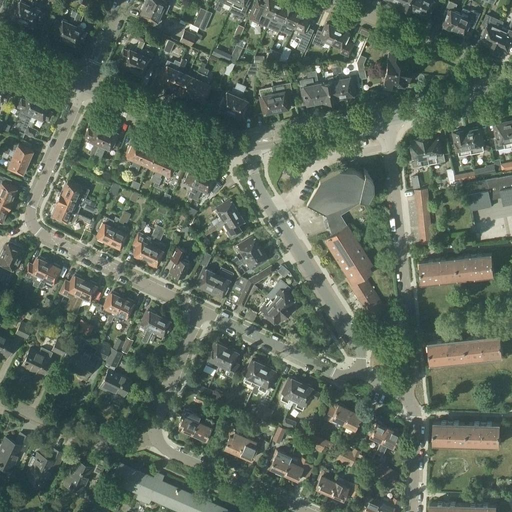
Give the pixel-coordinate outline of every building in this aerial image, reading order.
[(17,2),(13,1),(10,8),(14,9),(11,16),(12,16),(12,18),(16,19),(17,19),(22,21),(31,0),(25,0),(24,3),(17,0),(17,2)] [(34,26),(36,19),(40,21),(43,13),(40,12),(40,11),(32,8),(35,1),(36,1),(36,0),(31,0),(22,21),(27,23),(28,24),(31,26),(32,25),(34,26)] [(168,0),(146,0),(145,3),(162,10),(166,12),(171,1),(168,0)] [(217,0),(214,8),(220,11),(224,3),(231,6),(233,0),(217,0)] [(233,0),(231,6),(229,10),(243,15),(249,0),(233,0)] [(270,21),(278,0),(264,0),(262,7),(256,5),(250,18),(267,25),(269,21),(270,21)] [(274,31),(278,32),(290,4),(285,2),(279,0),(278,0),(270,21),(277,24),(276,25),(274,31)] [(394,0),(394,2),(398,4),(397,6),(404,9),(407,0),(394,0)] [(407,0),(404,9),(412,12),(413,10),(416,11),(421,0),(407,0)] [(421,0),(416,11),(428,17),(432,8),(433,8),(435,2),(434,2),(434,0),(421,0)] [(452,30),(459,14),(453,11),(457,3),(448,0),(443,14),(446,15),(441,25),(452,30)] [(162,10),(145,3),(140,15),(150,20),(149,23),(159,27),(162,19),(158,18),(162,10)] [(294,26),(301,9),(294,7),(295,6),(290,4),(278,32),(281,34),(283,29),(291,32),(294,26)] [(198,27),(199,28),(207,10),(200,7),(193,25),(198,27)] [(460,14),(459,14),(452,30),(465,35),(469,25),(473,27),(480,12),(473,9),(469,10),(463,7),(460,14)] [(302,37),(297,48),(304,50),(313,31),(307,28),(312,16),(307,13),(307,12),(301,9),(294,26),(301,29),(298,36),(302,37)] [(65,40),(77,12),(72,10),(70,16),(71,16),(69,23),(60,19),(59,21),(56,19),(53,26),(56,28),(53,35),(65,40)] [(212,12),(207,10),(199,28),(205,30),(212,12)] [(77,12),(65,40),(77,45),(79,38),(83,40),(86,32),(83,31),(83,29),(75,26),(77,19),(79,20),(81,14),(77,12)] [(481,24),(486,26),(480,40),(485,42),(484,44),(486,44),(485,45),(491,48),(502,23),(503,21),(485,13),(481,24)] [(511,17),(511,18),(508,25),(502,23),(491,48),(497,51),(498,50),(499,50),(500,49),(505,51),(511,35),(511,34),(511,17)] [(331,43),(338,27),(338,26),(325,21),(321,30),(317,29),(312,42),(322,46),(324,40),(331,43)] [(239,38),(244,26),(238,24),(233,36),(239,38)] [(338,27),(331,43),(343,48),(341,52),(349,55),(353,45),(346,42),(351,31),(338,26),(338,27)] [(368,36),(370,32),(361,28),(359,33),(368,36)] [(121,64),(132,69),(142,47),(147,34),(138,30),(135,38),(139,40),(135,51),(128,48),(127,50),(124,48),(120,56),(124,57),(121,64)] [(179,41),(191,46),(193,40),(182,36),(179,41)] [(168,39),(164,49),(163,49),(170,52),(174,42),(168,39)] [(228,62),(235,63),(236,63),(243,47),(236,44),(231,56),(228,62)] [(142,47),(132,69),(144,74),(154,53),(142,47)] [(279,60),(286,60),(289,54),(282,52),(282,53),(279,60)] [(387,60),(386,69),(411,71),(412,63),(409,63),(410,58),(401,57),(401,54),(390,52),(389,60),(387,60)] [(225,53),(222,59),(228,62),(231,56),(225,53)] [(360,54),(357,63),(357,67),(364,66),(363,64),(366,57),(360,54)] [(159,81),(170,86),(182,58),(176,55),(172,68),(166,65),(159,81)] [(253,63),(258,63),(263,63),(264,56),(254,55),(253,63)] [(182,58),(170,86),(174,87),(173,89),(180,92),(188,75),(182,72),(187,60),(182,58)] [(196,78),(188,75),(180,92),(188,96),(188,94),(192,96),(204,67),(206,63),(202,61),(197,71),(198,72),(196,78)] [(235,63),(228,62),(223,73),(229,75),(235,63)] [(249,74),(256,75),(258,63),(253,63),(251,62),(246,73),(249,74)] [(342,96),(339,80),(337,73),(335,62),(330,62),(332,72),(328,73),(328,71),(324,72),(326,82),(330,99),(330,101),(338,99),(338,97),(342,96)] [(265,64),(263,63),(258,63),(256,75),(257,75),(256,76),(264,77),(265,64)] [(330,101),(330,99),(326,82),(319,84),(315,70),(313,71),(312,64),(309,65),(312,78),(313,85),(317,101),(322,100),(322,102),(330,101)] [(364,66),(357,67),(360,79),(366,78),(364,66)] [(204,67),(192,96),(204,101),(211,85),(206,82),(208,76),(206,75),(208,69),(204,67)] [(392,90),(393,87),(397,87),(397,85),(406,86),(407,80),(409,81),(411,71),(386,69),(385,77),(387,77),(385,89),(392,90)] [(351,77),(339,80),(342,96),(348,95),(348,96),(354,95),(354,94),(355,94),(352,77),(351,77)] [(312,102),(317,101),(313,85),(309,86),(308,81),(306,79),(302,80),(300,83),(305,104),(306,104),(306,105),(312,104),(312,102)] [(2,82),(0,80),(0,105),(2,101),(3,101),(3,99),(6,100),(9,93),(6,92),(9,85),(8,84),(7,83),(4,81),(2,82)] [(268,94),(261,95),(264,112),(265,112),(267,113),(270,112),(271,111),(277,110),(272,86),(270,80),(265,81),(268,94)] [(229,112),(241,84),(237,82),(235,87),(233,87),(230,93),(225,91),(218,107),(229,112)] [(241,84),(229,112),(241,117),(248,101),(241,98),(244,92),(243,91),(246,86),(241,84)] [(272,86),(277,110),(282,109),(283,109),(287,109),(288,107),(289,107),(284,84),(272,86)] [(21,129),(25,130),(26,131),(40,99),(28,94),(25,100),(20,98),(17,105),(22,107),(18,114),(26,118),(21,129)] [(37,129),(32,127),(36,116),(45,120),(45,117),(49,119),(52,112),(49,110),(52,104),(40,99),(26,131),(25,130),(24,133),(25,133),(34,137),(37,129)] [(497,136),(494,137),(497,149),(511,146),(511,140),(508,119),(501,120),(501,122),(495,123),(497,136)] [(94,156),(107,127),(102,125),(101,124),(98,122),(96,123),(95,122),(92,129),(89,128),(85,136),(89,137),(88,139),(95,142),(90,153),(94,155),(94,156)] [(5,123),(2,128),(8,131),(10,125),(5,123)] [(120,142),(115,140),(118,133),(117,132),(116,131),(113,129),(112,130),(107,127),(94,156),(94,155),(92,159),(99,161),(104,149),(103,148),(104,146),(111,149),(112,147),(117,149),(120,142)] [(472,153),(484,150),(480,128),(467,130),(471,147),(472,153)] [(466,154),(472,153),(471,147),(467,130),(467,129),(454,131),(458,150),(459,150),(460,155),(466,154)] [(445,160),(443,153),(442,153),(438,136),(433,137),(432,135),(431,136),(430,134),(424,136),(430,164),(445,160)] [(416,140),(411,141),(415,161),(412,161),(413,167),(430,164),(424,136),(418,137),(418,138),(416,139),(416,140)] [(129,145),(126,151),(127,152),(126,155),(137,160),(144,144),(139,142),(139,140),(136,139),(134,139),(133,139),(130,146),(129,145)] [(5,147),(3,151),(9,154),(13,156),(27,161),(29,157),(31,158),(33,152),(32,151),(32,150),(18,144),(17,145),(15,144),(12,150),(5,147)] [(135,166),(132,172),(136,174),(142,162),(149,165),(156,147),(155,145),(152,144),(150,144),(149,144),(148,146),(144,144),(137,160),(135,166)] [(156,147),(149,165),(160,170),(167,154),(163,152),(164,150),(162,150),(162,148),(159,147),(157,147),(156,147)] [(167,154),(160,170),(171,175),(172,172),(174,172),(177,166),(175,166),(178,159),(177,158),(176,157),(173,155),(172,156),(167,154)] [(92,162),(77,155),(74,161),(89,168),(92,162)] [(27,161),(13,156),(8,167),(22,173),(23,172),(24,172),(27,167),(25,166),(27,161)] [(495,164),(496,172),(502,170),(500,158),(494,160),(495,164)] [(450,187),(456,186),(455,180),(453,168),(451,160),(445,161),(447,169),(446,169),(449,181),(450,187)] [(495,164),(485,166),(486,167),(487,174),(496,172),(495,164)] [(188,172),(186,178),(187,178),(186,181),(194,185),(192,191),(190,190),(188,196),(192,198),(204,170),(199,168),(199,167),(196,165),(194,166),(193,165),(190,172),(188,172)] [(346,224),(339,214),(366,197),(366,198),(372,186),(372,177),(367,170),(363,167),(363,168),(364,169),(362,171),(355,168),(339,168),(320,180),(307,205),(325,215),(326,213),(327,213),(333,233),(324,238),(347,275),(345,277),(371,318),(385,308),(382,303),(379,305),(361,277),(371,270),(368,265),(372,263),(347,224),(346,224)] [(204,170),(192,198),(197,200),(202,188),(209,191),(210,189),(213,192),(220,185),(214,179),(216,175),(215,175),(214,173),(211,172),(209,172),(204,170)] [(0,193),(11,198),(13,194),(14,195),(17,189),(16,189),(16,187),(9,184),(11,179),(0,174),(0,193)] [(511,174),(498,177),(498,176),(466,183),(469,193),(468,193),(472,210),(482,208),(492,206),(490,197),(501,195),(503,206),(511,203),(511,174)] [(411,177),(414,188),(420,187),(417,175),(411,177)] [(155,182),(153,185),(158,187),(162,178),(157,176),(155,182)] [(62,192),(86,203),(94,207),(96,202),(84,197),(87,190),(81,187),(81,186),(75,183),(75,184),(67,181),(66,182),(65,181),(63,187),(64,188),(62,192)] [(120,184),(113,182),(109,192),(116,195),(120,184)] [(136,201),(139,193),(133,190),(130,199),(136,201)] [(61,191),(55,203),(57,204),(57,203),(78,212),(80,206),(84,207),(86,203),(62,192),(61,191)] [(171,195),(165,192),(161,202),(167,204),(171,195)] [(0,207),(6,210),(8,211),(13,199),(11,198),(0,193),(0,207)] [(210,222),(212,226),(223,218),(238,209),(231,199),(217,208),(221,215),(217,218),(216,217),(211,221),(210,222)] [(429,199),(416,200),(417,207),(429,206),(429,204),(429,199)] [(54,207),(51,213),(53,214),(52,215),(60,218),(59,219),(65,222),(66,221),(67,221),(72,223),(77,217),(88,222),(90,218),(78,212),(57,203),(57,204),(55,208),(54,207)] [(189,206),(186,212),(191,215),(194,208),(189,206)] [(223,218),(212,226),(208,228),(208,229),(210,232),(218,227),(218,228),(226,223),(230,229),(227,231),(231,238),(242,231),(238,224),(244,220),(238,209),(223,218)] [(108,242),(120,247),(127,233),(129,227),(122,224),(124,220),(126,221),(130,213),(123,210),(120,218),(108,242)] [(98,237),(108,242),(120,218),(115,216),(112,223),(106,220),(98,237)] [(193,220),(188,217),(185,224),(190,226),(193,220)] [(141,257),(145,259),(161,226),(157,224),(151,237),(139,232),(134,244),(138,246),(134,254),(135,255),(134,256),(140,259),(141,257)] [(184,224),(179,235),(185,237),(190,227),(184,224)] [(165,228),(161,226),(145,259),(150,261),(149,263),(155,266),(155,264),(156,265),(166,245),(159,241),(165,228)] [(245,256),(260,247),(257,242),(258,240),(256,237),(254,237),(253,236),(238,245),(245,256)] [(4,245),(0,253),(0,254),(2,255),(0,259),(0,262),(3,263),(0,269),(9,273),(11,268),(15,269),(20,258),(18,257),(21,249),(20,249),(21,247),(10,241),(9,243),(8,243),(6,246),(4,245)] [(169,258),(176,261),(171,271),(170,271),(183,277),(183,276),(189,262),(183,258),(186,250),(175,245),(169,258)] [(245,256),(239,260),(233,264),(236,267),(243,263),(244,264),(248,261),(252,267),(267,258),(266,257),(267,255),(265,252),(263,252),(260,247),(245,256)] [(204,251),(198,262),(206,265),(211,254),(204,251)] [(494,273),(492,253),(457,256),(459,277),(494,273)] [(33,284),(37,286),(40,281),(42,277),(49,262),(44,260),(45,258),(39,255),(39,257),(38,257),(34,265),(29,263),(24,274),(35,280),(33,284)] [(459,277),(457,256),(420,260),(422,281),(459,277)] [(52,264),(49,262),(42,277),(40,281),(37,286),(42,288),(44,283),(51,286),(60,268),(59,267),(59,265),(53,262),(52,264)] [(264,277),(274,270),(271,265),(260,272),(264,277)] [(210,290),(217,273),(205,267),(197,284),(210,290)] [(253,283),(254,284),(261,279),(264,277),(260,272),(248,279),(253,283)] [(231,279),(217,273),(210,290),(223,296),(231,279)] [(72,310),(73,308),(72,308),(86,280),(75,274),(71,283),(66,280),(60,292),(72,298),(71,300),(70,299),(66,307),(72,310)] [(238,277),(235,282),(244,287),(248,279),(240,276),(240,275),(238,277)] [(256,287),(257,286),(254,284),(253,283),(248,279),(237,303),(243,305),(248,294),(250,295),(256,287)] [(97,285),(86,280),(72,308),(73,308),(77,310),(83,296),(90,300),(97,285)] [(244,287),(235,282),(232,288),(241,292),(244,287)] [(275,294),(271,298),(284,310),(288,313),(293,307),(292,305),(296,301),(279,286),(273,292),(275,294)] [(112,292),(111,292),(102,310),(109,314),(107,319),(111,321),(113,316),(122,297),(118,295),(119,294),(113,291),(112,292)] [(26,294),(22,301),(28,305),(32,297),(26,294)] [(53,300),(47,297),(41,311),(47,313),(53,300)] [(127,299),(122,297),(113,316),(125,321),(134,302),(133,302),(133,300),(128,298),(127,299)] [(282,319),(288,313),(284,310),(271,298),(267,304),(265,302),(260,307),(277,322),(281,318),(282,319)] [(142,339),(147,341),(160,315),(154,312),(154,310),(150,308),(142,324),(149,328),(147,332),(146,331),(142,339)] [(58,319),(65,323),(67,318),(60,314),(58,319)] [(164,317),(160,315),(147,341),(151,343),(152,341),(155,336),(161,338),(163,334),(164,335),(171,320),(170,320),(171,318),(165,315),(164,317)] [(21,320),(15,333),(26,338),(32,325),(21,320)] [(76,329),(83,332),(87,323),(80,320),(76,329)] [(93,326),(87,323),(83,332),(89,335),(93,326)] [(0,354),(7,358),(15,341),(0,333),(0,351),(0,352),(0,354)] [(465,337),(467,358),(503,354),(501,334),(480,336),(465,337)] [(120,350),(124,340),(118,337),(113,346),(120,350)] [(467,358),(465,337),(429,341),(431,362),(467,358)] [(57,338),(51,350),(62,355),(68,343),(57,338)] [(217,369),(219,365),(227,347),(216,342),(209,358),(207,364),(213,367),(217,369)] [(105,358),(109,349),(109,347),(100,343),(96,354),(105,358)] [(78,374),(86,378),(94,361),(89,359),(91,355),(84,352),(82,355),(75,352),(76,348),(69,345),(62,360),(67,362),(66,366),(79,372),(78,374)] [(39,352),(30,348),(22,365),(43,375),(51,358),(50,357),(53,351),(42,346),(39,352)] [(239,353),(227,347),(219,365),(217,369),(216,371),(221,373),(222,371),(233,376),(239,364),(235,362),(239,353)] [(130,379),(113,370),(116,366),(121,354),(109,349),(105,358),(103,360),(105,361),(104,364),(109,366),(108,368),(109,368),(100,387),(107,390),(108,388),(122,395),(130,379)] [(140,358),(148,362),(151,357),(142,352),(140,358)] [(246,376),(244,381),(251,385),(254,386),(255,383),(264,364),(260,362),(259,360),(256,359),(254,360),(253,359),(248,369),(247,369),(245,372),(246,374),(245,376),(246,376)] [(254,386),(252,391),(256,393),(259,388),(265,391),(267,386),(268,386),(269,385),(270,384),(272,381),(271,380),(276,370),(275,369),(274,368),(271,366),(269,367),(264,364),(255,383),(254,386)] [(291,404),(302,382),(297,380),(296,378),(293,377),(291,377),(290,377),(282,393),(283,394),(281,399),(285,401),(283,406),(289,408),(291,404)] [(304,404),(305,404),(313,388),(312,387),(311,385),(308,384),(306,384),(302,382),(291,404),(302,409),(304,404)] [(194,390),(206,394),(209,396),(211,390),(196,384),(194,390)] [(229,393),(223,390),(217,401),(224,403),(229,393)] [(234,395),(229,393),(224,403),(229,405),(234,395)] [(197,395),(195,400),(206,405),(209,399),(197,395)] [(258,417),(262,418),(267,406),(261,403),(255,416),(258,417)] [(342,426),(350,409),(344,407),(344,405),(340,403),(339,404),(338,403),(335,409),(330,406),(324,418),(330,421),(332,418),(337,421),(335,425),(341,428),(342,426)] [(267,406),(262,418),(268,421),(273,409),(267,406)] [(185,429),(193,432),(198,421),(200,416),(193,412),(193,411),(186,407),(180,419),(182,420),(179,426),(181,427),(180,430),(184,432),(185,429)] [(347,426),(354,429),(361,415),(360,414),(360,412),(356,410),(355,412),(350,409),(342,426),(346,428),(347,426)] [(203,423),(198,421),(193,432),(200,436),(199,439),(203,440),(205,438),(206,438),(211,429),(212,430),(215,422),(210,420),(209,419),(206,417),(203,423)] [(282,424),(283,424),(294,428),(296,421),(285,417),(282,424)] [(370,429),(368,434),(369,435),(369,436),(381,441),(387,427),(382,425),(382,423),(378,421),(377,422),(376,421),(372,430),(370,429)] [(434,421),(433,442),(467,443),(468,422),(434,421)] [(473,422),(468,422),(467,443),(500,443),(500,423),(473,422)] [(279,442),(285,428),(278,425),(272,439),(279,442)] [(381,441),(375,452),(382,455),(387,445),(392,447),(393,446),(394,446),(396,441),(395,441),(399,433),(398,432),(398,430),(394,428),(393,430),(387,427),(381,441)] [(239,452),(246,436),(231,429),(227,437),(229,437),(225,446),(239,452)] [(15,442),(5,437),(0,448),(0,464),(11,470),(21,448),(25,450),(31,438),(20,432),(15,442)] [(315,434),(309,447),(316,450),(322,437),(315,434)] [(255,440),(246,436),(239,452),(252,458),(256,449),(257,450),(260,442),(259,442),(260,439),(257,437),(255,440)] [(322,437),(316,450),(321,452),(327,439),(322,437)] [(350,458),(353,451),(352,451),(342,446),(339,453),(344,455),(341,461),(348,463),(350,458)] [(48,457),(38,452),(36,456),(32,455),(28,464),(31,466),(26,477),(43,484),(52,464),(58,467),(64,453),(52,448),(48,457)] [(354,459),(356,460),(360,451),(355,448),(353,451),(350,458),(354,459)] [(274,457),(270,466),(271,467),(271,470),(275,472),(276,469),(284,472),(291,456),(281,451),(276,449),(273,457),(274,457)] [(291,456),(284,472),(291,475),(290,478),(294,480),(296,477),(297,478),(299,474),(301,474),(303,469),(307,459),(302,457),(301,459),(292,455),(291,456)] [(94,456),(90,464),(76,458),(64,483),(81,491),(91,470),(99,473),(105,461),(94,456)] [(151,497),(184,511),(232,511),(118,462),(111,480),(138,492),(136,498),(147,503),(149,504),(151,497)] [(382,479),(384,474),(382,472),(384,467),(378,464),(373,475),(382,479)] [(382,472),(384,474),(395,478),(397,473),(384,467),(382,472)] [(322,489),(329,492),(334,480),(325,476),(327,472),(321,469),(318,477),(319,477),(316,486),(317,487),(316,490),(320,491),(322,489)] [(392,484),(395,478),(384,474),(382,479),(392,484)] [(334,480),(329,492),(337,495),(336,498),(340,500),(342,497),(343,498),(346,491),(353,495),(357,485),(336,476),(334,480)] [(368,509),(375,511),(380,501),(380,500),(370,496),(372,491),(367,489),(364,496),(365,497),(361,506),(363,507),(362,510),(366,511),(368,509)] [(380,501),(375,511),(391,511),(392,511),(393,511),(399,499),(393,497),(392,499),(382,495),(380,500),(380,501)] [(464,511),(464,503),(430,502),(429,511),(464,511)] [(496,511),(497,504),(464,503),(464,511),(496,511)]
